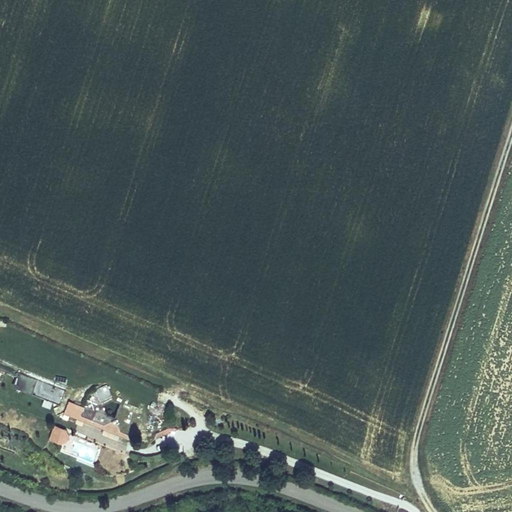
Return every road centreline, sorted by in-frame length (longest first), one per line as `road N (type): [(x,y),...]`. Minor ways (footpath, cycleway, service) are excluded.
road 1 (track): [(432,511),(414,476),(413,445),(511,135)]
road 2 (tertiary): [(0,489),(80,510),(201,477),(239,476),(344,511)]
